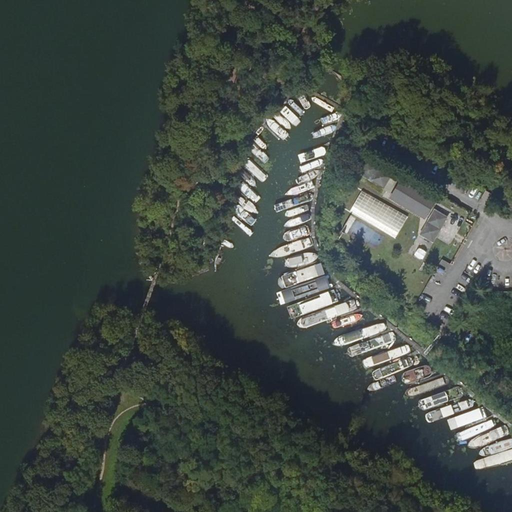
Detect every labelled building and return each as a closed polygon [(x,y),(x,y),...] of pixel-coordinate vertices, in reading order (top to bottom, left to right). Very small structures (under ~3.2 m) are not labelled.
[(362,174),(386,188),(393,176),(370,162),(362,174)] [(389,198),(425,220),(437,200),(414,186),(416,183),(409,179),(407,182),(401,178),(389,198)] [(408,216),(363,189),(350,210),(395,238),(408,216)] [(435,213),(421,236),(434,244),(448,221),(435,213)] [(431,266),(424,262),(419,270),(426,274),(431,266)] [(461,339),(472,346),(479,335),(467,328),(461,339)]
